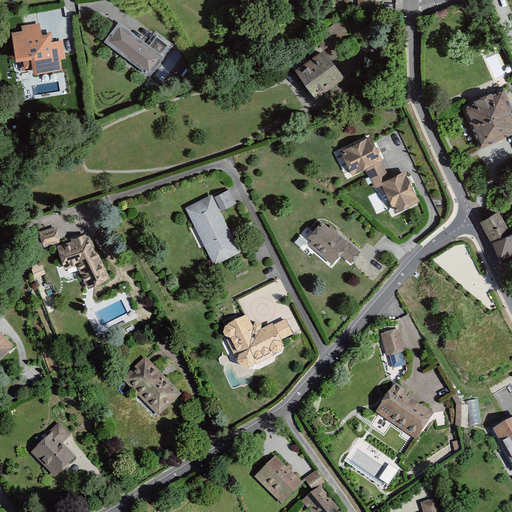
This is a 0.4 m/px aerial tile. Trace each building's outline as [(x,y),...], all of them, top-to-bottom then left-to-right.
[(15,31),(19,59),(23,59),(25,70),(34,68),(34,74),(66,69),(64,58),(68,58),(66,38),(52,40),(51,33),(42,34),(40,23),(24,25),(25,30),(15,31)] [(164,57),(119,24),(104,43),(149,77),(164,57)] [(326,50),(298,70),(319,99),(347,79),(326,50)] [(511,106),(506,92),(464,109),(481,152),(511,139),(511,106)] [(373,138),(342,152),(354,177),(367,171),(377,192),(385,188),(396,213),(420,202),(407,173),(392,180),(373,138)] [(221,210),(236,205),(231,189),(216,194),(221,210)] [(214,196),(186,209),(214,267),(242,254),(214,196)] [(500,215),(482,223),(501,264),(511,258),(511,238),(500,215)] [(325,223),(308,240),(335,265),(341,258),(351,266),(361,256),(325,223)] [(40,232),(44,245),(61,239),(57,227),(40,232)] [(91,228),(56,243),(67,268),(80,262),(90,285),(112,275),(91,228)] [(31,264),(36,276),(46,271),(41,259),(31,264)] [(250,318),(225,329),(244,372),(286,353),(282,343),(293,338),(286,321),(257,334),(250,318)] [(401,328),(380,333),(386,355),(407,350),(401,328)] [(0,329),(0,356),(14,343),(0,329)] [(146,359),(123,382),(160,419),(183,396),(146,359)] [(397,387),(379,414),(416,440),(435,412),(397,387)] [(57,396),(50,400),(53,405),(60,401),(57,396)] [(478,400),(455,402),(458,427),(480,425),(478,400)] [(511,420),(493,431),(511,463),(511,420)] [(54,435),(33,455),(56,480),(78,459),(54,435)] [(276,458),(255,480),(283,507),(304,485),(276,458)] [(302,499),(312,511),(336,511),(341,508),(321,485),(326,482),(316,470),(306,477),(314,489),(302,499)] [(421,511),(441,511),(437,499),(419,504),(421,511)]
